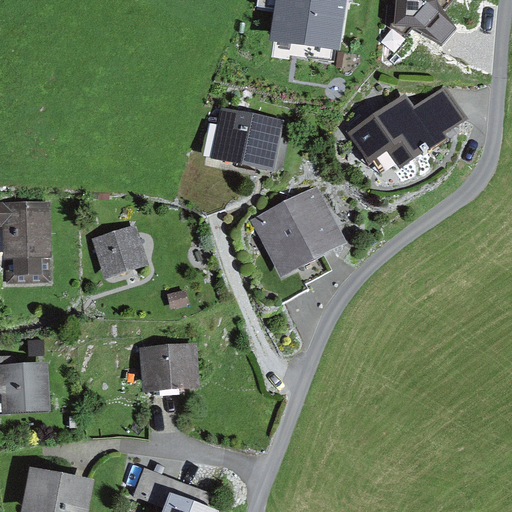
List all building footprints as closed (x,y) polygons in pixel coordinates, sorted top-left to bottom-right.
[(271,49),(326,59),(334,13),(279,3),(271,49)] [(351,128),(369,155),(389,142),(401,160),(469,117),(446,83),(409,107),(402,96),(351,128)] [(215,152),(269,162),(277,121),(223,111),(215,152)] [(267,212),(290,267),(341,245),(318,191),(267,212)] [(54,197),(0,196),(0,215),(16,215),(14,267),(53,267),(54,197)] [(103,233),(114,268),(147,258),(136,223),(103,233)] [(146,345),(148,385),(195,382),(192,342),(146,345)] [(47,359),(5,360),(7,407),(48,405),(47,359)] [(38,465),(29,508),(49,511),(85,511),(93,476),(38,465)] [(163,511),(219,511),(222,505),(174,485),(163,511)]
